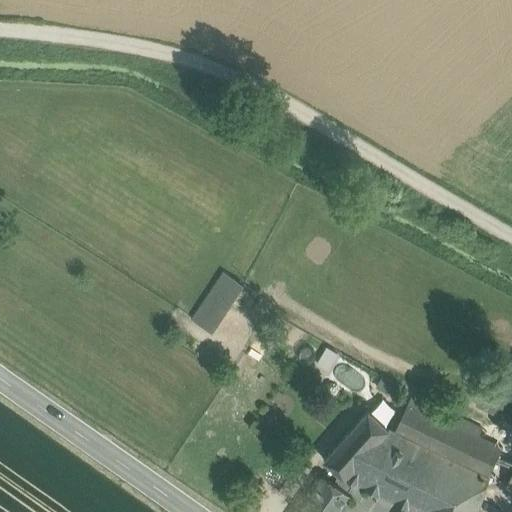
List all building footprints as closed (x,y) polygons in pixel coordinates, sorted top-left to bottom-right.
[(223,274),(191,319),(212,333),(242,287),(223,274)] [(497,412),(505,388),(486,382),(478,405),(497,412)] [(492,434),(424,401),(420,409),(488,442),(492,434)] [(409,403),(395,433),(400,435),(406,438),(420,409),(409,403)] [(488,442),(420,409),(406,438),(490,478),(502,449),(488,442)] [(390,430),(369,411),(324,460),(345,479),(345,478),(361,486),(400,435),(395,433),(390,430)] [(510,433),(496,426),(492,434),(488,442),(502,449),(510,433)] [(406,438),(400,435),(361,486),(408,508),(415,511),(475,511),(490,478),(406,438)] [(323,477),(299,511),(338,511),(350,496),(323,477)]
